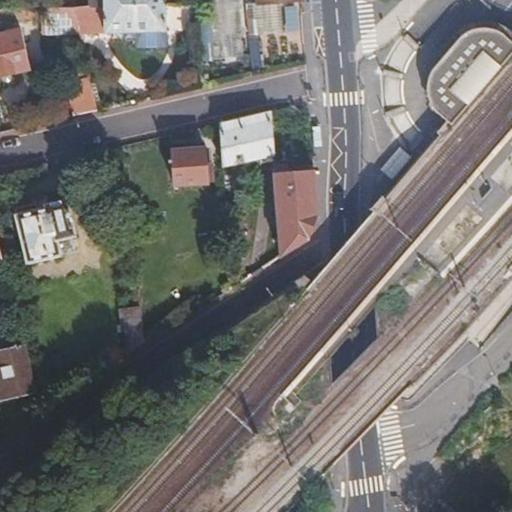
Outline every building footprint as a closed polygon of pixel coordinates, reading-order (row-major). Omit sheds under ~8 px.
[(90,0),(91,6),(73,7),(80,35),(167,35),(166,0),(90,0)] [(240,0),(207,0),(212,57),(245,55),(240,0)] [(261,0),(246,0),(250,55),(287,52),(284,2),(262,3),(261,0)] [(73,7),(9,8),(0,8),(0,19),(42,20),(43,37),(80,37),(80,35),(73,7)] [(430,99),(434,107),(448,121),(452,125),(460,133),(511,72),(511,41),(506,36),(499,31),(493,29),(490,28),(483,28),(478,29),(472,31),(467,34),(466,35),(463,37),(461,39),(454,48),(443,60),(439,65),(435,69),(434,71),(432,73),(431,75),(429,82),(428,87),(428,92),(429,95),(430,99)] [(0,78),(31,72),(22,31),(0,36),(0,78)] [(97,112),(90,81),(69,86),(76,117),(97,112)] [(226,122),(219,123),(222,166),(275,155),(272,111),(261,113),(263,120),(229,129),(226,122)] [(261,113),(226,122),(229,129),(263,120),(261,113)] [(170,149),(172,184),(207,182),(207,179),(206,168),(205,148),(170,149)] [(214,167),(206,168),(207,179),(214,178),(214,167)] [(318,215),(314,169),(274,172),(276,187),(268,188),(269,208),(277,207),(281,256),(309,239),(318,215)] [(49,206),(17,214),(28,264),(61,256),(58,241),(77,237),(67,197),(47,202),(49,206)] [(17,210),(17,214),(49,206),(47,202),(17,210)] [(140,307),(120,309),(123,358),(144,345),(140,307)] [(0,395),(36,389),(23,331),(0,334),(0,395)]
